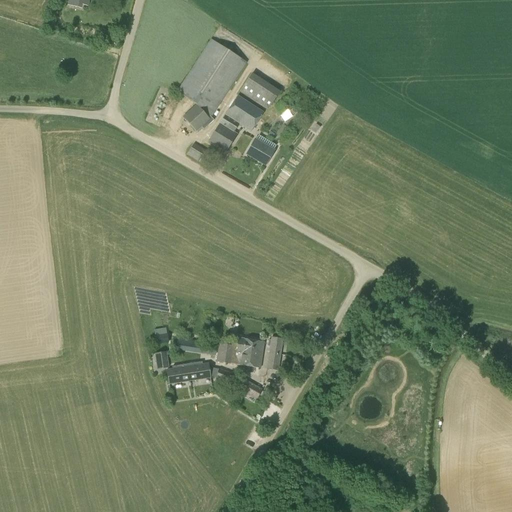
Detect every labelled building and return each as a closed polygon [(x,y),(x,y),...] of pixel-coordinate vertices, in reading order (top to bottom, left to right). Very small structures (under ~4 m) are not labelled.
[(81,9),(83,0),(68,0),(67,5),(81,9)] [(204,129),(213,120),(211,117),(246,62),(211,40),(177,92),(196,105),(183,117),(196,132),(197,131),(198,132),(203,128),(204,129)] [(251,132),(263,112),(238,95),(209,141),(226,152),(237,134),(233,132),(239,124),(251,132)] [(293,106),(288,98),(282,102),(282,101),(274,106),(284,122),(292,117),(287,110),(293,106)] [(265,164),(274,149),(255,138),(246,153),(265,164)] [(155,345),(168,343),(168,339),(172,338),(170,328),(154,330),(155,336),(154,336),(155,345)] [(278,371),(283,339),(271,337),(266,369),(278,371)] [(215,355),(216,344),(174,338),(172,349),(215,355)] [(259,367),(263,341),(239,338),(238,343),(233,342),(232,345),(219,343),(217,360),(259,367)] [(156,370),(168,368),(166,352),(154,354),(156,370)] [(168,385),(210,378),(210,377),(216,377),(215,378),(228,383),(232,374),(219,369),(209,367),(208,363),(202,364),(202,362),(172,367),(172,369),(166,370),(168,385)] [(256,400),(262,389),(243,378),(237,389),(256,400)]
